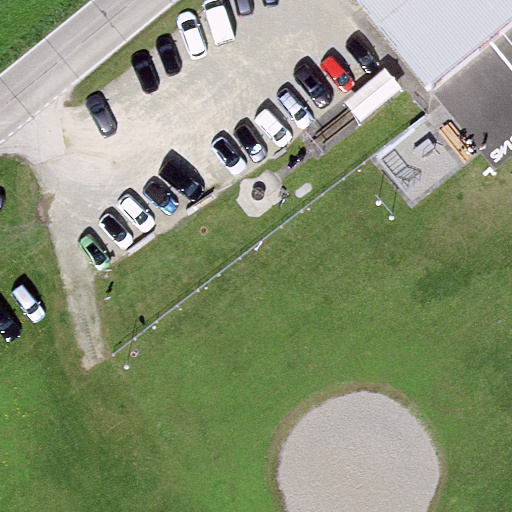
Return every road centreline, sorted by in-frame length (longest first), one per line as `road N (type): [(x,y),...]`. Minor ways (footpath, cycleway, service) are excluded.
road 1 (track): [(129,511),(50,155),(23,99)]
road 2 (tertiary): [(0,118),(144,0)]
